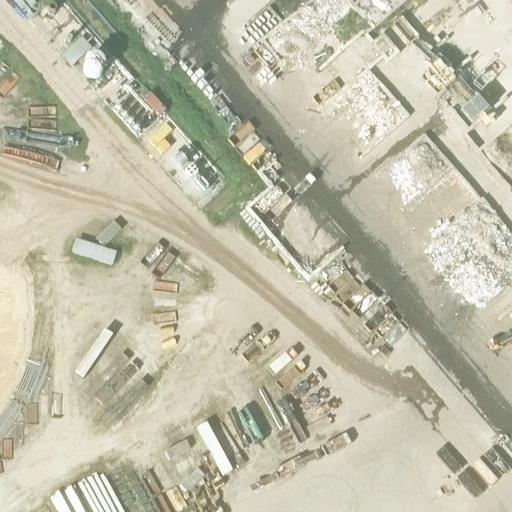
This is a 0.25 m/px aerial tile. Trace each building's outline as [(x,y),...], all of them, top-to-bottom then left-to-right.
[(85,73),(103,57),(76,28),(58,44),(85,73)] [(107,64),(90,81),(99,90),(116,74),(107,64)] [(466,91),(479,105),(489,96),(476,81),(466,91)] [(442,129),(452,142),(467,130),(457,118),(442,129)] [(62,141),(44,123),(24,141),(42,160),(62,141)] [(318,257),(326,251),(310,230),(302,236),(318,257)] [(459,455),(449,460),(459,478),(468,473),(459,455)]
